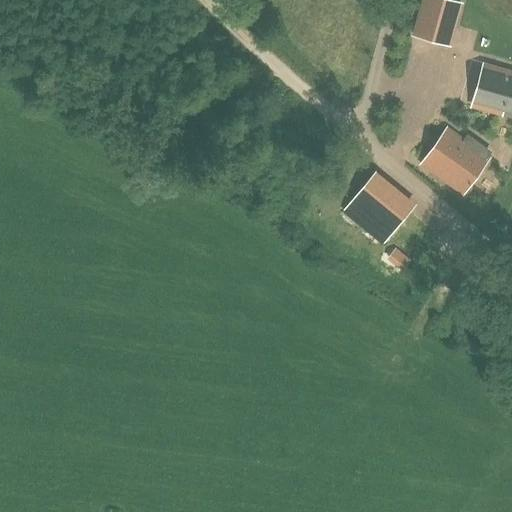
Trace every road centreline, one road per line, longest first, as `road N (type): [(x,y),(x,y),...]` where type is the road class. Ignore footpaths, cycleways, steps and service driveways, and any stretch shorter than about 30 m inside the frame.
road 1 (unclassified): [(511,268),(354,130)]
road 2 (residential): [(216,0),(354,130)]
road 3 (unclassified): [(354,130),(394,0)]
